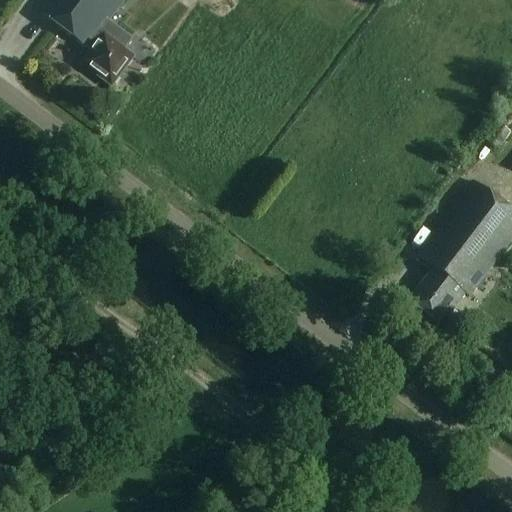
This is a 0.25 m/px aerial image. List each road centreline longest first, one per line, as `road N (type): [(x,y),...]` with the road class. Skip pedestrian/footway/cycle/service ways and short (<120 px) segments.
road 1 (tertiary): [(511,472),(0,84)]
road 2 (track): [(0,225),(380,511)]
road 3 (track): [(186,366),(0,492)]
